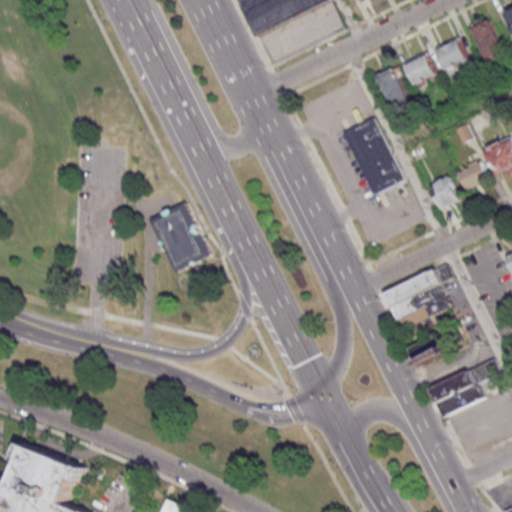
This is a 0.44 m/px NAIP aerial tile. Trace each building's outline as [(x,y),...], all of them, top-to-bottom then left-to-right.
[(239,0),(331,0),(258,37),(239,0)] [(510,52),(492,18),(474,27),(492,61),(510,52)] [(472,60),(462,37),(439,47),(449,70),(472,60)] [(407,61),(419,84),(440,74),(429,51),(407,61)] [(412,97),(396,66),(380,74),(395,105),(412,97)] [(407,180),(379,116),(347,130),(375,194),(407,180)] [(511,170),(511,138),(489,148),(500,175),(511,170)] [(492,179),(483,158),(459,169),(469,190),(492,179)] [(431,184),(444,208),(463,198),(450,174),(431,184)] [(148,216),(183,198),(213,254),(178,272),(148,216)] [(387,288),(402,329),(456,310),(447,284),(456,280),(451,265),(387,288)] [(465,349),(456,328),(414,346),(423,367),(465,349)] [(433,387),(446,416),(488,397),(480,381),(503,370),(498,358),(433,387)] [(27,511),(0,501),(0,475),(15,482),(30,445),(82,466),(67,503),(90,511),(27,511)] [(198,511),(172,499),(165,511),(198,511)]
